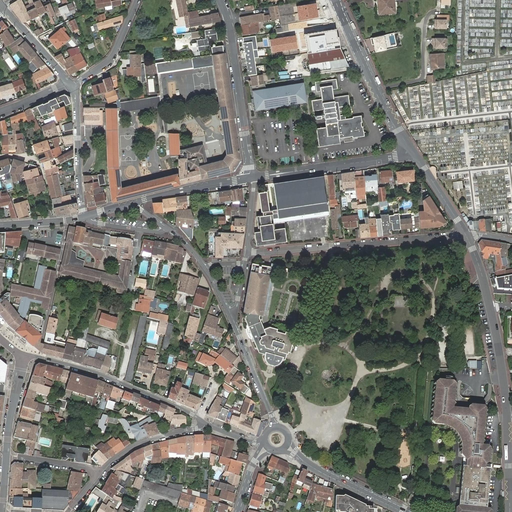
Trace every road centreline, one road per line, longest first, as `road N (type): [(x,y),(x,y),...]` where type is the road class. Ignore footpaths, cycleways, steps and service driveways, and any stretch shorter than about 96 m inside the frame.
road 1 (residential): [(464,233),(246,252)]
road 2 (residential): [(207,424),(101,375),(22,357)]
road 3 (tertiary): [(509,493),(490,306)]
road 4 (residential): [(220,0),(252,177)]
road 5 (tertiary): [(414,153),(335,0)]
road 6 (tertiary): [(252,177),(414,153)]
road 7 (residential): [(286,446),(403,511)]
road 8 (residential): [(83,216),(71,84)]
road 9 (tertiary): [(132,203),(252,177)]
road 10 (residential): [(207,424),(133,447),(98,474)]
road 11 (residential): [(231,314),(275,426)]
